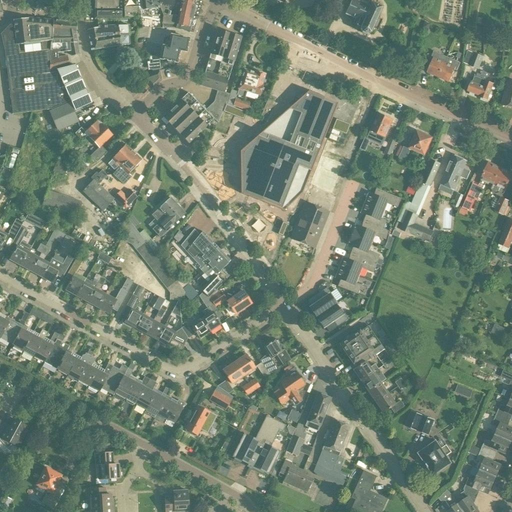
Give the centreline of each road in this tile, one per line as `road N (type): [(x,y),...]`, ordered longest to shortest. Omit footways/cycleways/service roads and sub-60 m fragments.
road 1 (residential): [(218,0),(511,140)]
road 2 (residential): [(280,309),(180,369),(0,277)]
road 3 (residential): [(425,511),(280,309)]
road 4 (residential): [(280,309),(198,188),(133,115)]
road 5 (residential): [(0,378),(91,428),(117,429),(146,446)]
road 6 (residential): [(133,115),(192,71),(217,0)]
road 7 (residential): [(133,115),(95,77),(83,49),(81,0)]
road 8 (residential): [(146,446),(238,496),(252,511)]
